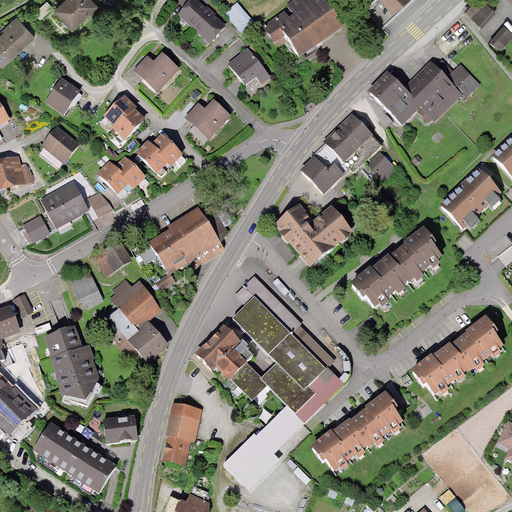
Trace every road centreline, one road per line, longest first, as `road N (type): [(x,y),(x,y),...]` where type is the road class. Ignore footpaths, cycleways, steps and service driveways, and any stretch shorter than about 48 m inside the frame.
road 1 (residential): [(244,233),(370,368),(491,285)]
road 2 (residential): [(268,138),(155,34),(132,49),(104,90),(89,89),(43,39)]
road 3 (secondary): [(244,233),(182,347),(157,417),(139,511)]
road 4 (residential): [(27,279),(268,138)]
road 5 (secondary): [(449,3),(349,89),(297,151)]
